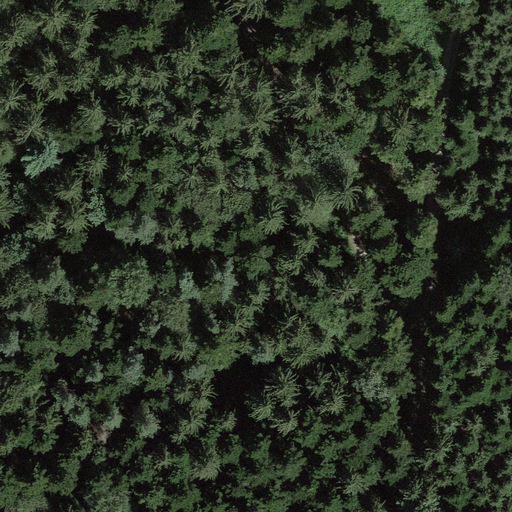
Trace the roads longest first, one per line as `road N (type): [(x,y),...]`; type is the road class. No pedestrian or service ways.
road 1 (track): [(389,511),(407,438),(450,56),(469,0)]
road 2 (track): [(418,352),(231,0)]
